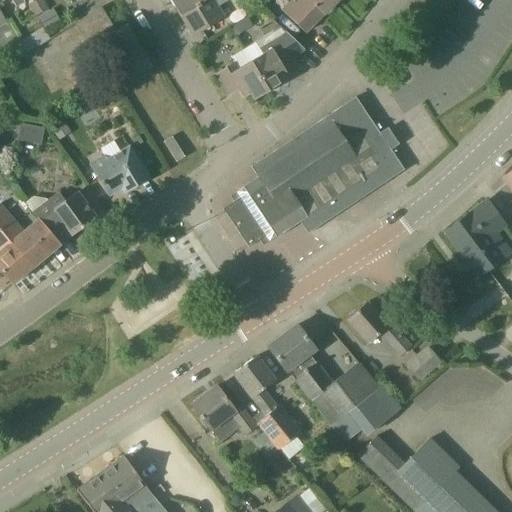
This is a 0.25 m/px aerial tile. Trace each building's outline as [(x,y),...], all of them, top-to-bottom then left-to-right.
[(43,0),(37,0),(29,5),(35,16),(48,9),(43,0)] [(169,0),(179,16),(204,0),(169,0)] [(192,37),(224,18),(218,7),(227,1),(226,0),(204,0),(179,16),(192,37)] [(337,0),(284,0),(288,3),(281,10),(304,33),(337,0)] [(101,41),(126,83),(152,67),(126,25),(115,31),(101,8),(74,24),(89,48),(101,41)] [(45,31),(57,24),(49,10),(37,17),(45,31)] [(246,30),(241,22),(231,28),(235,36),(246,30)] [(280,64),(304,50),(280,27),(254,43),(261,55),(250,62),(268,92),(283,83),(279,77),(285,73),(280,64)] [(42,28),(18,43),(25,55),(49,40),(42,28)] [(253,101),(268,92),(250,62),(236,71),(232,64),(215,74),(228,96),(238,90),(243,98),(249,95),(253,101)] [(344,140),(329,118),(328,116),(250,167),(257,177),(242,187),(242,188),(229,197),(233,202),(222,209),(248,248),(259,241),(262,246),(275,237),(276,238),(379,169),(365,148),(369,145),(359,130),(344,140)] [(70,133),(63,122),(50,131),(57,142),(70,133)] [(44,129),(35,127),(32,143),(40,145),(44,129)] [(184,157),(180,151),(171,137),(163,142),(176,163),(184,157)] [(88,165),(108,197),(124,187),(127,192),(149,179),(129,146),(105,160),(103,155),(88,165)] [(511,170),(502,178),(511,191),(511,170)] [(95,218),(77,193),(65,201),(59,192),(47,201),(46,200),(31,212),(36,220),(37,219),(59,245),(58,243),(59,243),(55,238),(66,229),(71,236),(95,218)] [(506,227),(498,217),(486,201),(445,232),(469,264),(472,261),(482,274),(511,252),(497,234),(506,227)] [(37,219),(36,220),(22,231),(0,204),(0,229),(32,267),(59,245),(37,219)] [(0,270),(12,284),(32,267),(0,229),(0,270)] [(398,357),(409,347),(400,337),(401,337),(390,324),(380,312),(377,315),(366,303),(346,320),(367,344),(379,334),(398,357)] [(330,427),(343,443),(360,429),(365,436),(399,409),(381,386),(378,389),(358,363),(357,364),(347,351),(339,358),(348,370),(331,383),(316,363),(315,364),(309,357),(316,352),(296,326),(267,348),(287,374),(288,373),(294,380),(293,381),(309,402),(311,401),(330,427)] [(418,380),(424,375),(439,362),(427,348),(406,366),(418,380)] [(263,390),(274,382),(255,357),(232,374),(261,412),(252,419),(277,452),(279,450),(286,460),(300,450),(291,439),(299,432),(279,406),(277,408),(263,390)] [(234,411),(228,402),(216,387),(190,406),(209,430),(219,442),(237,429),(244,437),(256,427),(240,406),(234,411)] [(123,457),(76,491),(87,507),(91,511),(132,511),(130,510),(151,495),(123,457)] [(493,511),(454,473),(414,511),(493,511)] [(309,511),(296,495),(274,511),(309,511)]
